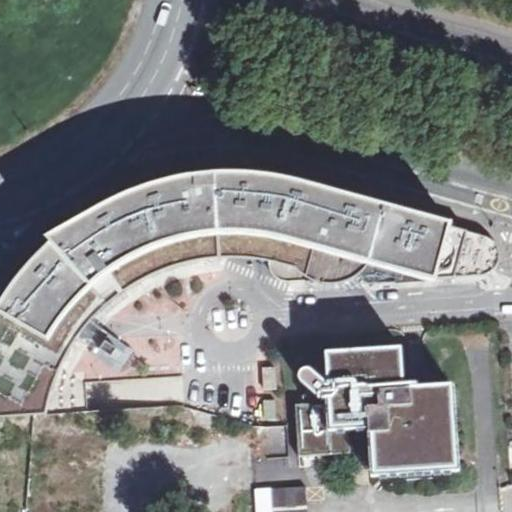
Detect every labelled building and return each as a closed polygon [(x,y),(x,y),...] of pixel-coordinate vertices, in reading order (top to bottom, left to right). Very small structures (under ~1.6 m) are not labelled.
[(386,0),(368,0),(367,3),(388,9),(391,1),(386,0)] [(417,8),(414,16),(435,23),(438,15),(417,8)] [(479,76),(477,84),(498,91),(500,83),(479,76)] [(298,246),(429,284),(486,276),(497,270),(499,254),(491,242),(455,227),(278,179),(225,176),(187,179),(150,186),(121,199),(92,214),(64,233),(35,259),(3,295),(0,300),(0,418),(44,414),(57,370),(72,342),(96,314),(125,291),(171,266),(185,264),(223,258),(233,258),(239,259),(242,235),(272,237),(298,246)] [(110,370),(116,374),(131,353),(127,350),(118,343),(114,349),(104,341),(101,345),(97,349),(89,342),(83,349),(110,370)] [(329,356),(331,385),(314,372),(306,373),(302,378),(302,385),(319,399),(330,406),(301,407),(305,460),(343,458),(342,435),(357,434),(373,434),(374,483),(469,475),(462,388),(424,390),(424,386),(410,387),(408,353),(329,356)] [(265,392),(280,391),(278,368),(264,369),(265,392)] [(285,400),(265,400),(265,421),(285,421),(285,400)] [(99,511),(103,441),(22,436),(17,511),(99,511)] [(304,485),(271,487),(272,511),(305,511),(305,504),(304,485)]
